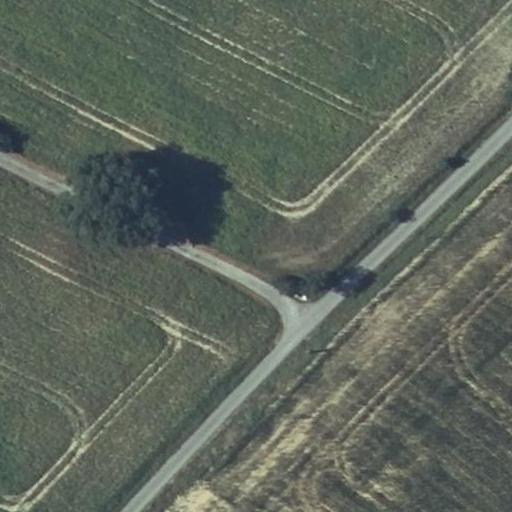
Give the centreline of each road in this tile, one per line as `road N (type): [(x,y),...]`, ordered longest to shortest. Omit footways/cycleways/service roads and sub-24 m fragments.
road 1 (tertiary): [(128,511),(511,123)]
road 2 (track): [(0,163),(313,317)]
